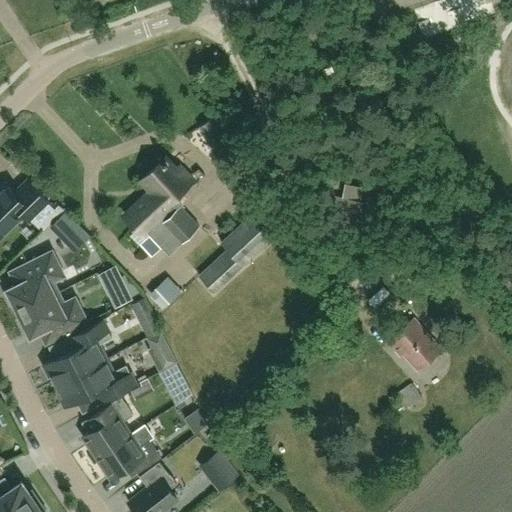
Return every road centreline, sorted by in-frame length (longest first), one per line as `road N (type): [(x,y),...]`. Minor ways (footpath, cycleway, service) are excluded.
road 1 (unclassified): [(0,116),(83,52),(233,0)]
road 2 (residential): [(92,511),(0,355)]
